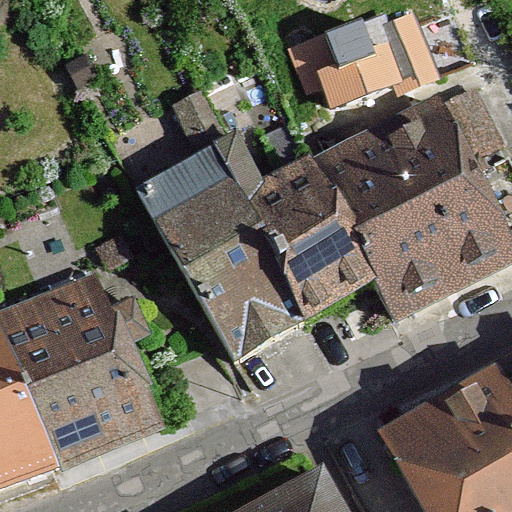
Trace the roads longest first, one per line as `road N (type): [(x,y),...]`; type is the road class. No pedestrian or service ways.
road 1 (residential): [(511,322),(95,511)]
road 2 (unknown): [(333,402),(390,511)]
